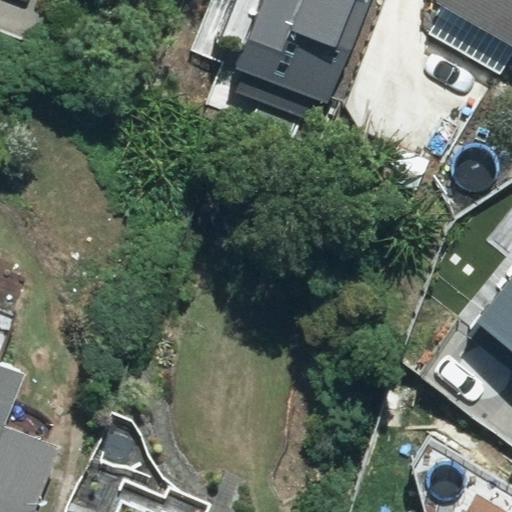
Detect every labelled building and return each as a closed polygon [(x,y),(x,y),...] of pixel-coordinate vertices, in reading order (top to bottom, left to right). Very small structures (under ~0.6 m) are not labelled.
[(260,0),(235,70),(248,75),(242,93),(323,123),(368,0),(260,0)] [(511,0),(433,0),(449,9),(420,61),(473,113),(511,45),(511,0)] [(511,52),(492,86),(509,96),(511,91),(511,52)] [(511,279),(468,334),(511,369),(511,279)] [(0,511),(41,511),(42,511),(34,508),(58,446),(2,424),(22,372),(0,364),(0,351),(14,315),(0,309),(0,511)] [(164,496),(125,480),(112,511),(206,511),(210,504),(168,486),(164,496)] [(508,511),(484,498),(488,491),(471,481),(466,488),(475,494),(463,511),(508,511)]
